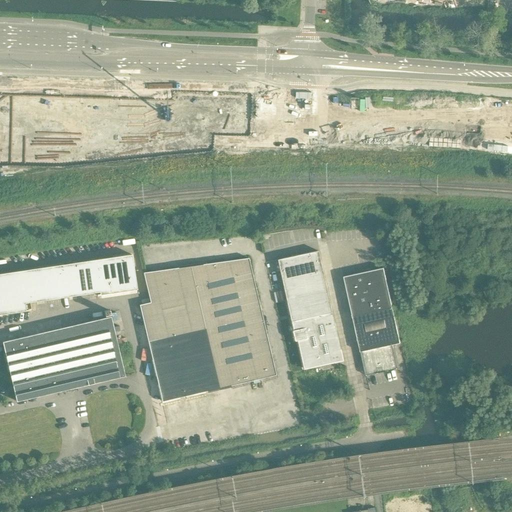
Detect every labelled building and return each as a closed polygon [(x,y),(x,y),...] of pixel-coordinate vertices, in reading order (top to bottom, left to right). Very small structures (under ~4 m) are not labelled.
[(149,97),(4,94),(4,103),(27,104),(49,104),(72,105),(95,105),(117,106),(140,106),(149,107),(149,98),(149,97)] [(158,127),(158,137),(161,137),(173,137),(231,138),(232,99),(174,98),(159,98),(158,107),(158,127)] [(4,105),(4,116),(27,116),(27,104),(4,103),(4,105)] [(0,173),(23,174),(22,176),(28,176),(28,174),(61,175),(62,173),(67,173),(67,171),(84,171),(84,167),(90,167),(90,165),(129,166),(129,164),(110,163),(81,163),(81,169),(58,168),(58,172),(36,172),(13,171),(0,170),(0,157),(14,158),(36,158),(59,159),(59,155),(81,155),(81,149),(110,150),(140,151),(139,157),(160,158),(160,151),(168,151),(168,150),(168,148),(160,148),(161,137),(158,137),(158,127),(158,107),(152,107),(149,107),(140,106),(140,119),(117,119),(94,118),(72,117),(49,117),(27,116),(4,116),(4,105),(0,104),(0,173)] [(27,104),(27,116),(49,117),(49,104),(27,104)] [(49,104),(49,117),(72,117),(72,105),(49,104)] [(72,105),(72,117),(94,118),(95,105),(72,105)] [(95,105),(94,118),(117,119),(117,106),(95,105)] [(117,106),(117,119),(140,119),(140,106),(117,106)] [(81,155),(81,163),(110,163),(110,150),(81,149),(81,155)] [(110,150),(110,163),(129,164),(139,164),(139,157),(140,151),(110,150)] [(59,159),(58,168),(81,169),(81,163),(81,155),(59,155),(59,159)] [(0,157),(0,170),(13,171),(14,158),(0,157)] [(14,158),(13,171),(36,172),(36,158),(14,158)] [(36,158),(36,172),(58,172),(58,168),(59,159),(36,158)] [(277,260),(281,281),(322,272),(317,251),(277,260)] [(0,314),(25,311),(24,303),(99,292),(99,295),(136,290),(131,255),(0,273),(0,314)] [(150,303),(139,305),(147,342),(161,402),(218,389),(275,376),(261,316),(248,259),(190,267),(143,273),(150,303)] [(343,277),(352,317),(392,308),(383,268),(343,277)] [(281,281),(290,322),(331,313),(322,272),(281,281)] [(392,308),(352,317),(365,376),(397,369),(392,345),(400,344),(392,308)] [(105,318),(2,342),(4,353),(11,384),(10,386),(12,388),(13,389),(16,401),(16,402),(16,401),(87,385),(93,384),(120,377),(124,376),(110,317),(109,315),(108,311),(103,312),(104,316),(105,318)] [(331,313),(290,322),(292,331),(291,332),(293,341),(294,342),(297,341),(303,369),(341,361),(331,313)]
